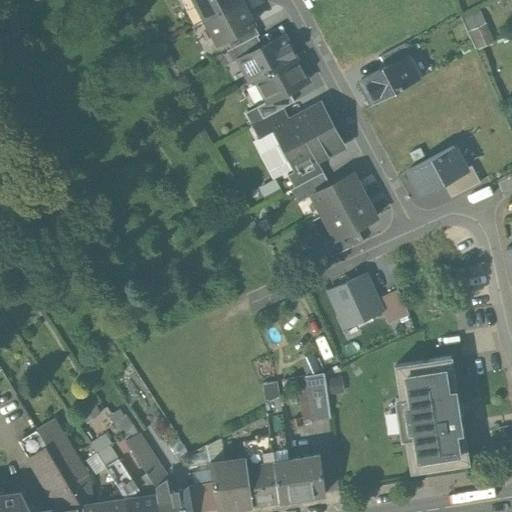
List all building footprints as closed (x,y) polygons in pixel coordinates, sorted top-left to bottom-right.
[(186,0),(190,7),(197,4),(205,20),(241,1),(239,0),(186,0)] [(241,1),(205,20),(217,43),(225,39),(253,24),(241,1)] [(253,24),(225,39),(231,49),(256,36),(258,35),(253,24)] [(262,46),(238,60),(250,82),(255,80),(296,58),(284,35),(262,46)] [(231,49),(227,52),(233,63),(238,60),(262,46),(256,36),(231,49)] [(406,43),(379,57),(385,67),(406,56),(406,57),(412,54),(406,43)] [(385,67),(360,81),(372,103),(418,79),(406,57),(406,56),(385,67)] [(296,58),(255,80),(267,102),(288,91),(308,81),(296,58)] [(288,91),(267,102),(256,107),(262,119),(279,110),(294,102),(288,91)] [(286,122),(270,130),(271,132),(278,145),(276,146),(285,163),(287,162),(292,171),(293,173),(312,162),(343,146),(320,104),(286,122)] [(262,119),(251,125),(258,139),(271,132),(270,130),(286,122),(279,110),(262,119)] [(454,147),(408,171),(420,194),(442,182),(466,170),(454,147)] [(312,162),(293,173),(292,171),(287,174),(294,188),(319,175),(312,162)] [(466,170),(442,182),(451,198),(480,183),(471,166),(466,170)] [(294,188),(291,190),(298,203),(312,196),(311,195),(330,185),(323,173),(319,175),(294,188)] [(330,185),(311,195),(312,196),(323,216),(363,194),(352,173),(330,185)] [(363,194),(323,216),(335,239),(356,228),(376,218),(363,194)] [(356,228),(335,239),(325,244),(331,256),(363,241),(356,228)] [(370,316),(381,311),(376,300),(365,275),(328,291),(345,328),(357,322),(359,327),(372,321),(370,316)] [(398,290),(376,300),(381,311),(388,325),(409,315),(398,290)] [(451,357),(395,366),(400,400),(395,401),(401,441),(406,440),(411,473),(469,464),(463,429),(460,430),(454,393),(456,393),(451,357)] [(323,374),(305,377),(312,421),(329,418),(323,374)] [(277,398),(265,403),(267,416),(280,415),(277,398)] [(280,415),(267,416),(271,450),(273,463),(286,461),(280,415)] [(124,417),(114,424),(126,443),(136,435),(124,417)] [(88,475),(55,419),(37,430),(47,447),(54,459),(82,506),(95,504),(88,475)] [(165,482),(137,435),(136,435),(126,443),(155,488),(165,482)] [(511,440),(500,443),(504,460),(511,458),(511,440)] [(47,447),(36,453),(44,465),(54,459),(47,447)] [(202,448),(185,457),(190,466),(207,458),(202,448)] [(271,450),(259,452),(260,461),(263,464),(273,463),(271,450)] [(286,461),(273,463),(278,501),(324,494),(318,456),(286,461)] [(245,458),(209,463),(216,510),(251,505),(246,467),(245,458)] [(82,506),(54,459),(44,465),(53,481),(65,509),(82,506)] [(137,490),(118,460),(105,469),(121,494),(122,500),(143,496),(137,490)] [(263,464),(246,467),(251,505),(278,501),(273,463),(263,464)] [(189,511),(186,489),(171,492),(165,482),(155,488),(156,494),(158,511),(189,511)] [(20,492),(4,494),(6,511),(52,511),(52,510),(40,511),(37,511),(32,504),(29,506),(20,492)] [(143,496),(122,500),(124,511),(158,511),(156,494),(143,496)] [(95,504),(82,506),(83,511),(124,511),(122,500),(95,504)]
